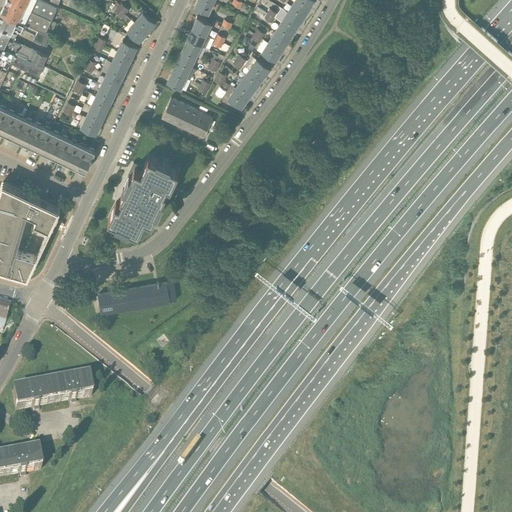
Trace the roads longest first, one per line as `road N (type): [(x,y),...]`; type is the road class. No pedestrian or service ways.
road 1 (motorway): [(511,63),(371,225),(152,511)]
road 2 (trunk): [(511,15),(309,257),(171,441)]
road 3 (motorway): [(182,511),(390,242),(511,102)]
road 4 (trunk): [(214,511),(388,284),(511,139)]
road 5 (residential): [(61,261),(130,257),(163,239),(333,0)]
road 6 (unclassified): [(297,511),(39,303)]
road 7 (residential): [(89,200),(183,0)]
